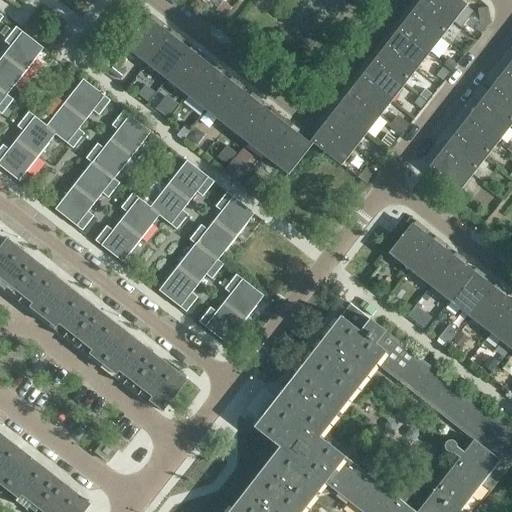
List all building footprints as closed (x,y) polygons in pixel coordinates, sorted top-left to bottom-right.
[(453,22),(424,0),(422,0),(411,15),(440,38),(453,22)] [(465,6),(457,0),(424,0),(453,22),(465,6)] [(169,35),(157,25),(160,21),(152,15),(149,19),(127,48),(147,64),(169,35)] [(440,38),(411,15),(399,31),(428,54),(440,38)] [(25,72),(43,49),(44,49),(16,27),(5,42),(11,47),(4,56),(25,72)] [(167,79),(189,51),(177,41),(180,37),(172,31),(169,35),(147,64),(167,79)] [(428,54),(399,31),(386,47),(416,69),(428,54)] [(187,95),(210,67),(209,66),(197,57),(200,53),(192,46),(189,51),(167,79),(187,95)] [(416,69),(386,47),(374,62),(403,85),(416,69)] [(0,91),(7,96),(25,73),(25,72),(4,56),(0,61),(0,91)] [(230,82),(229,82),(217,73),(220,68),(212,62),(209,66),(210,67),(187,95),(207,111),(230,82)] [(403,85),(374,62),(362,78),(391,101),(403,85)] [(511,79),(504,73),(492,89),(511,104),(511,79)] [(227,127),(249,98),(237,88),(240,84),(232,78),(229,82),(230,82),(207,111),(227,127)] [(391,101),(362,78),(349,94),(379,117),(391,101)] [(111,101),(83,80),(65,104),(86,120),(93,111),(99,116),(111,101)] [(511,123),(511,104),(492,89),(480,105),(509,127),(511,123)] [(14,100),(12,99),(7,96),(0,91),(0,113),(2,115),(14,100)] [(270,114),(269,113),(257,104),(260,100),(252,93),(249,98),(227,127),(247,143),(270,114)] [(379,117),(349,94),(337,110),(366,133),(379,117)] [(79,129),(86,120),(65,104),(47,126),(46,127),(55,135),(74,149),(85,134),(79,129)] [(509,127),(480,105),(467,120),(496,143),(509,127)] [(290,130),(289,129),(277,120),(280,116),(272,109),(269,113),(270,114),(247,143),(267,158),(290,130)] [(366,133),(337,110),(325,125),(354,148),(366,133)] [(132,156),(151,133),(123,111),(112,126),(118,130),(111,140),(132,156)] [(38,157),(55,135),(46,127),(47,126),(29,112),(17,127),(24,132),(16,141),(38,157)] [(496,143),(467,120),(455,136),(484,159),(496,143)] [(288,175),(310,146),(297,136),(301,131),(292,125),(289,129),(290,130),(267,158),(288,175)] [(354,148),(325,125),(312,142),(341,165),(354,148)] [(484,159),(455,136),(443,152),(472,175),(484,159)] [(114,179),(132,156),(111,140),(104,149),(97,144),(86,159),(92,163),(113,180),(114,179)] [(0,166),(19,181),(37,158),(38,157),(16,141),(9,150),(3,145),(0,149),(0,166)] [(472,175),(443,152),(430,168),(459,191),(472,175)] [(214,183),(207,177),(187,161),(169,185),(189,202),(197,192),(203,197),(214,183)] [(120,184),(114,179),(113,180),(92,163),(74,186),(95,203),(103,193),(109,198),(120,184)] [(182,211),(189,202),(169,185),(151,208),(150,209),(159,216),(177,230),(188,215),(182,211)] [(88,212),(95,203),(74,186),(56,210),(83,231),(94,217),(88,212)] [(141,239),(159,216),(150,209),(151,208),(132,193),(121,208),(127,213),(120,222),(141,239)] [(236,238),(254,214),(227,193),(216,207),(222,212),(215,221),(236,238)] [(218,261),(235,238),(236,238),(215,221),(207,230),(201,225),(190,240),(196,245),(217,261),(218,261)] [(433,242),(432,241),(420,232),(424,227),(416,221),(413,226),(412,225),(390,254),(411,270),(433,242)] [(123,263),(141,240),(141,239),(120,222),(113,231),(107,226),(95,241),(123,263)] [(453,257),(440,247),(444,243),(436,237),(432,241),(433,242),(411,270),(431,286),(453,257)] [(67,285),(45,269),(7,239),(0,248),(0,284),(42,317),(67,285)] [(224,265),(218,261),(217,261),(196,245),(178,267),(199,284),(206,275),(212,280),(224,265)] [(451,301),(473,273),(461,263),(464,259),(456,253),(453,257),(431,286),(451,301)] [(192,293),(199,284),(178,267),(159,291),(187,312),(198,298),(192,293)] [(493,289),(493,288),(481,279),(484,275),(476,268),(473,273),(451,301),(471,317),(493,289)] [(245,320),(264,296),(236,275),(225,289),(231,294),(224,303),(245,320)] [(491,333),(511,305),(511,303),(501,295),(504,290),(496,284),(493,288),(493,289),(471,317),(491,333)] [(128,334),(103,314),(67,285),(42,317),(104,365),(128,334)] [(227,344),(245,320),(224,303),(217,313),(211,308),(199,322),(227,344)] [(302,511),(325,484),(361,511),(473,511),(511,464),(511,430),(350,304),(275,400),(269,396),(255,414),(261,418),(254,427),(279,448),(229,511),(302,511)] [(511,347),(511,305),(491,333),(511,348),(511,347)] [(188,380),(149,350),(128,334),(104,365),(163,412),(188,380)] [(30,457),(0,433),(0,488),(4,491),(30,457)] [(108,462),(118,450),(105,441),(96,453),(108,462)] [(84,511),(91,504),(30,457),(4,491),(16,501),(18,499),(19,499),(22,495),(31,503),(28,507),(34,511),(84,511)]
